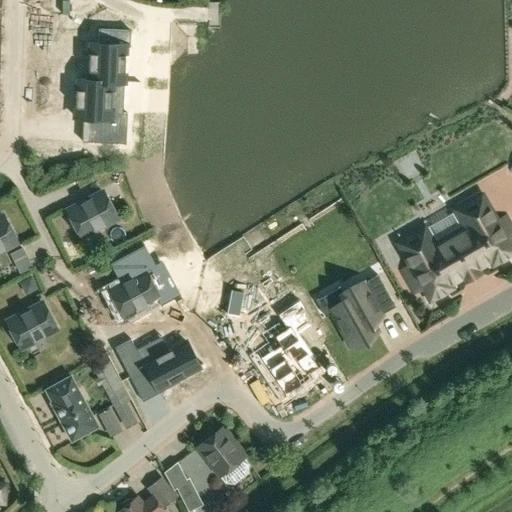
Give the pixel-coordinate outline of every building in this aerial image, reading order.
[(88,62),(77,62),(76,79),(112,81),(113,43),(89,42),(88,62)] [(112,81),(76,79),(75,97),(87,98),(86,117),(110,119),(112,81)] [(87,134),(86,147),(108,147),(108,134),(87,134)] [(77,230),(80,236),(116,217),(103,192),(68,211),(71,217),(69,221),(73,229),(77,230)] [(450,287),(448,284),(490,260),(492,263),(497,260),(500,261),(507,257),(508,254),(511,252),(511,249),(509,244),(511,241),(511,229),(505,217),(496,222),(481,196),(456,211),(466,228),(433,246),(423,229),(398,244),(410,265),(402,270),(414,292),(423,287),(430,299),(435,296),(437,297),(445,293),(445,290),(450,287)] [(3,216),(0,217),(0,249),(16,241),(3,216)] [(31,268),(28,260),(16,266),(19,273),(31,268)] [(145,272),(109,291),(112,296),(111,301),(115,308),(120,310),(123,315),(158,297),(145,272)] [(31,277),(20,282),(23,289),(31,291),(37,288),(31,277)] [(335,307),(320,315),(321,317),(339,350),(366,335),(360,325),(384,311),(367,280),(333,299),(331,300),(335,307)] [(282,346),(263,359),(288,396),(314,379),(311,376),(321,369),(314,358),(316,356),(302,335),(318,324),(304,300),(280,316),(285,322),(289,329),(277,337),(282,346)] [(42,303),(7,322),(10,328),(9,332),(13,340),(17,341),(20,347),(56,328),(42,303)] [(130,338),(112,347),(129,379),(147,370),(157,389),(199,366),(186,341),(169,350),(144,364),(136,349),(130,338)] [(71,440),(97,426),(70,376),(45,389),(52,401),(51,402),(71,440)] [(120,384),(105,392),(114,408),(126,402),(129,400),(120,384)] [(232,443),(220,428),(197,446),(220,475),(226,483),(232,484),(248,472),(249,465),(242,457),(240,454),(243,450),(236,442),(232,443)] [(189,477),(186,479),(177,462),(164,472),(174,490),(176,488),(189,511),(203,504),(189,477)] [(117,511),(164,511),(152,497),(143,504),(137,497),(134,499),(127,499),(121,503),(120,510),(117,511)]
